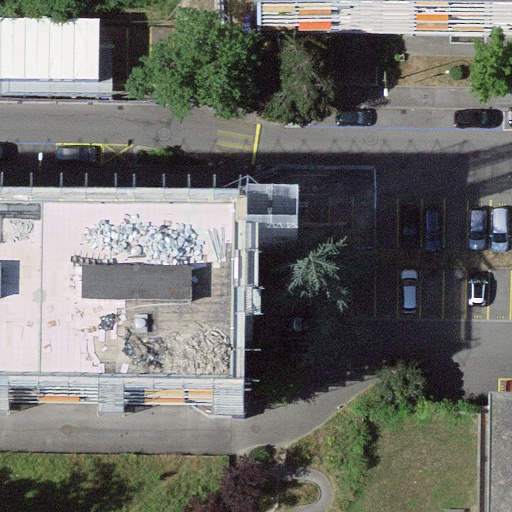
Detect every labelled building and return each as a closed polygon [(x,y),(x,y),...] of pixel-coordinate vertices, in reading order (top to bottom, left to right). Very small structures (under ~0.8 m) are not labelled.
[(357,42),(456,44),(456,0),(259,0),(259,41),(357,42)] [(511,44),(511,0),(456,0),(456,44),(511,44)] [(0,400),(59,400),(61,231),(0,230),(0,400)] [(61,231),(59,400),(256,403),(256,339),(257,307),(257,234),(231,233),(169,233),(137,232),(120,232),(61,231)] [(491,511),(511,511),(511,407),(493,407),(491,511)]
